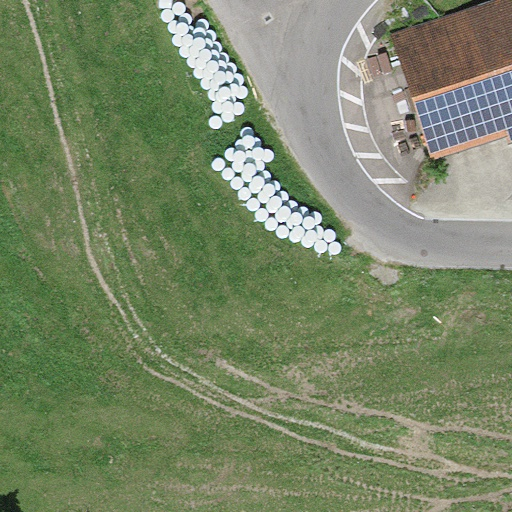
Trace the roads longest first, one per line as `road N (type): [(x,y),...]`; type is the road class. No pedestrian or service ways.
road 1 (unclassified): [(354,0),(333,20),(320,86),(329,153),(360,199),(414,243),(511,253)]
road 2 (track): [(222,0),(249,35),(320,86)]
